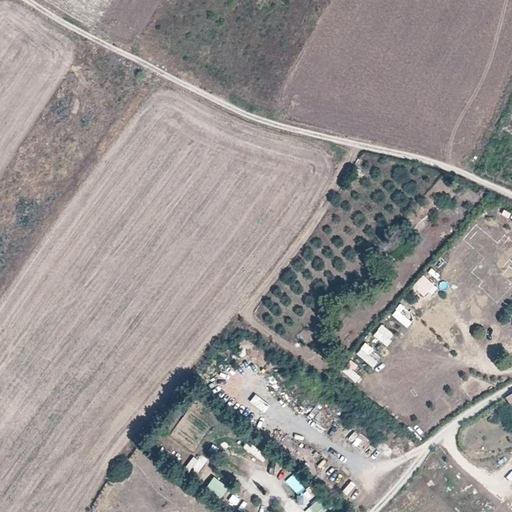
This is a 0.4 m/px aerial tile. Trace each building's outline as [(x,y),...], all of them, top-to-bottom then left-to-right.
[(393,258),(399,252),(392,246),(386,252),(393,258)] [(243,448),(264,461),(269,453),(247,440),(243,448)] [(198,472),(208,460),(202,456),(192,467),(198,472)] [(292,474),(285,480),(298,494),(304,488),(292,474)] [(222,496),(229,486),(214,476),(207,486),(222,496)] [(351,500),(362,493),(359,488),(347,495),(351,500)] [(319,496),(309,508),(313,511),(324,511),(330,505),(319,496)]
